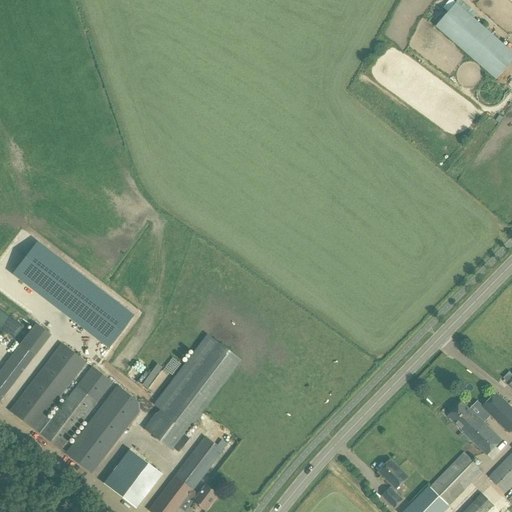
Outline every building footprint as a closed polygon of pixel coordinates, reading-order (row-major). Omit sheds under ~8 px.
[(497,79),(511,62),(511,51),(454,0),(450,0),(444,8),(449,12),(437,26),(497,79)] [(22,284),(108,346),(128,316),(44,254),(22,284)] [(0,326),(14,337),(21,326),(0,311),(0,326)] [(20,343),(0,369),(0,403),(36,355),(34,353),(49,334),(35,324),(21,343),(20,343)] [(130,366),(156,343),(152,339),(155,336),(150,330),(140,340),(144,343),(137,350),(135,347),(123,358),(130,366)] [(207,335),(153,404),(160,410),(156,415),(154,413),(143,427),(172,449),(240,361),(207,335)] [(45,416),(86,363),(61,344),(10,411),(60,450),(112,383),(91,367),(50,421),(45,416)] [(142,370),(135,380),(156,392),(173,364),(178,367),(180,364),(166,355),(159,368),(153,364),(148,373),(142,370)] [(504,383),(509,376),(505,372),(499,379),(504,383)] [(139,411),(138,403),(117,387),(65,454),(91,474),(139,411)] [(511,407),(500,395),(478,417),(463,402),(450,416),(465,431),(464,432),(487,456),(503,440),(484,422),(491,415),(510,433),(511,430),(511,407)] [(217,494),(205,485),(199,494),(193,490),(223,450),(222,449),(217,445),(205,436),(181,467),(171,481),(148,510),(150,511),(176,511),(188,497),(193,501),(205,510),(217,494)] [(222,449),(226,444),(221,440),(217,445),(222,449)] [(104,484),(135,508),(162,474),(131,450),(104,484)] [(445,511),(484,471),(465,452),(405,511),(445,511)] [(511,453),(489,477),(506,494),(511,488),(511,453)] [(382,496),(394,507),(402,499),(394,491),(408,476),(390,460),(380,470),(385,474),(383,476),(393,486),(391,488),(382,496)] [(494,511),(496,510),(475,490),(455,511),(494,511)]
